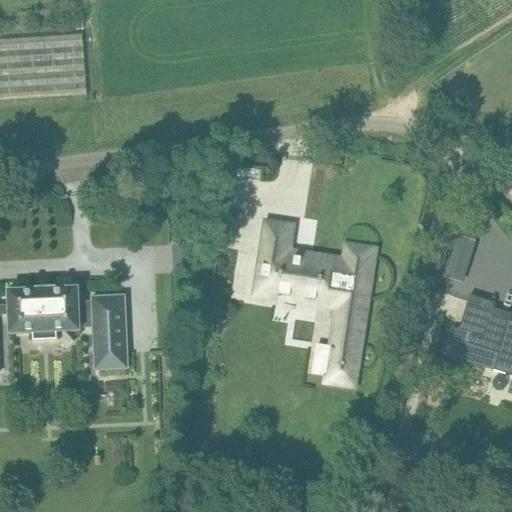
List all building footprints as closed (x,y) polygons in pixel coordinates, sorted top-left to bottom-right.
[(0,100),(89,95),(86,35),(0,38),(0,100)] [(262,255),(256,295),(276,298),(277,295),(317,301),(317,304),(338,308),(333,347),(328,377),(327,381),(352,385),(362,319),(373,251),(348,248),(346,261),(308,255),(307,258),(291,256),(288,255),(292,227),(267,223),(262,255)] [(448,274),(447,275),(455,278),(464,271),(450,266),(448,274)] [(0,316),(7,316),(8,336),(80,333),(80,329),(92,328),(95,371),(129,370),(125,296),(91,298),(91,302),(79,303),(78,288),(6,291),(7,306),(0,305),(0,316)] [(459,328),(459,330),(469,333),(466,343),(499,354),(494,371),(506,375),(511,376),(511,322),(511,318),(511,317),(511,314),(493,308),(495,304),(469,296),(459,328)] [(399,430),(391,461),(423,468),(430,437),(399,430)] [(503,463),(498,482),(511,485),(511,464),(505,463),(503,463)]
